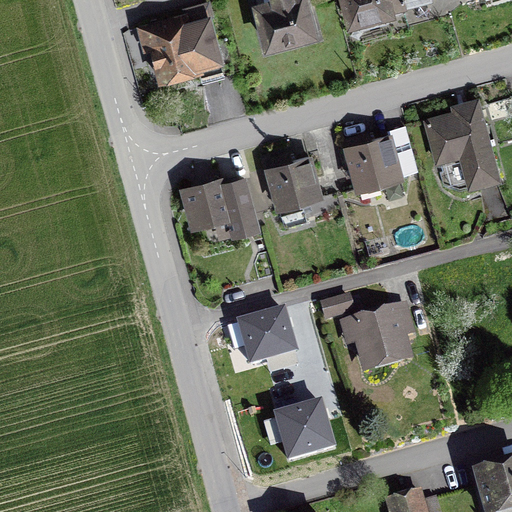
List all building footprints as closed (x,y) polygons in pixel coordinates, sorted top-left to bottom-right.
[(163,16),(136,23),(143,48),(150,47),(158,80),(199,70),(202,80),(234,72),(225,38),(219,39),(213,15),(214,15),(209,0),(205,0),(182,6),(183,10),(163,16)] [(251,0),(264,48),(319,33),(310,0),(251,0)] [(341,0),(348,25),(360,22),(362,32),(386,25),(384,15),(396,12),(396,9),(427,0),(341,0)] [(502,179),(480,95),(450,103),(452,109),(449,110),(423,117),(435,164),(460,157),(468,188),(502,179)] [(344,143),(356,190),(405,177),(404,174),(418,170),(405,124),(387,129),(387,132),(363,138),(344,143)] [(285,159),(264,165),(276,210),(324,196),(312,152),(285,159)] [(191,228),(214,222),(218,239),(261,228),(246,173),(230,177),(229,172),(211,177),(179,185),(191,228)] [(356,312),(350,293),(320,302),(326,321),(356,312)] [(372,311),(339,321),(347,346),(355,344),(364,373),(415,359),(408,335),(416,333),(407,302),(372,311)] [(284,306),(237,319),(250,364),(297,350),(284,306)] [(275,411),(289,460),(335,447),(321,398),(275,411)] [(511,511),(511,458),(497,462),(472,469),(483,511),(511,511)] [(421,488),(402,493),(407,511),(440,511),(436,495),(425,499),(421,488)] [(407,511),(402,493),(384,499),(388,511),(407,511)]
